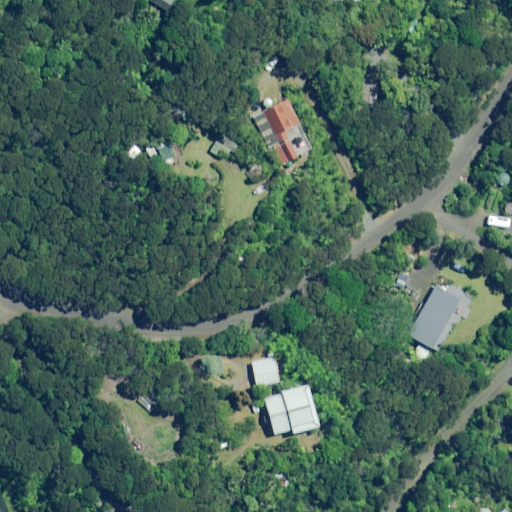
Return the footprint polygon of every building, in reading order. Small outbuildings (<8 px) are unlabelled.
[(147,0),(164,12),(172,0),(147,0)] [(286,99),(262,111),(278,143),(271,147),(279,164),(297,156),(301,154),(311,149),(298,124),(286,99)] [(236,146),(220,135),(210,149),(227,160),(236,146)] [(184,139),(173,146),(179,156),(190,150),(184,139)] [(407,335),(417,340),(432,349),(460,298),(468,303),(471,298),(448,284),(445,290),(435,285),(431,283),(424,295),(429,297),(407,335)] [(425,354),(426,352),(425,349),(424,347),(423,345),(421,344),(418,344),(416,344),(414,345),(412,346),(411,349),(410,351),(411,353),(412,356),(413,357),(415,358),(418,359),(420,359),(422,358),(424,356),(425,354)] [(278,382),(272,351),(249,355),(255,386),(278,382)] [(317,427),(306,385),(263,396),(273,434),(290,429),(291,434),(317,427)]
